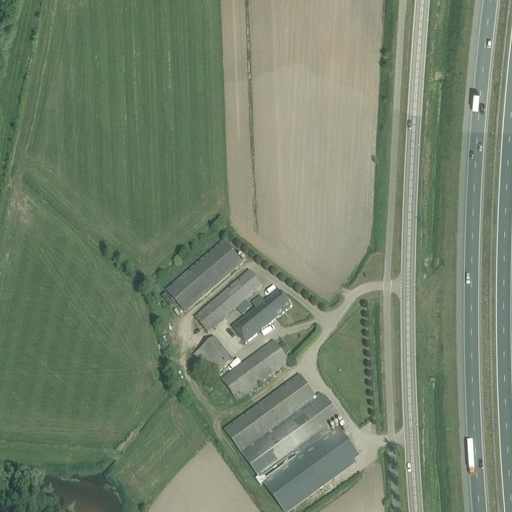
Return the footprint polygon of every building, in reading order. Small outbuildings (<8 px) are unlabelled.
[(167,291),(185,313),(243,264),(224,242),(167,291)] [(208,333),(255,293),(262,286),(250,272),(195,318),(208,333)] [(246,345),(292,307),(280,292),(264,305),(259,299),(253,304),(257,310),(233,329),(246,345)] [(229,365),(234,361),(215,338),(210,343),(199,351),(218,374),(229,365)] [(239,399),(281,368),(289,362),(274,342),(234,371),(224,379),(237,397),(239,399)] [(228,429),(225,431),(258,478),(255,480),(260,486),(263,484),(283,511),(290,511),(357,463),(355,461),(360,457),(339,428),(331,433),(328,429),(332,426),(340,420),(321,394),(315,399),(299,377),(291,383),(228,429)]
